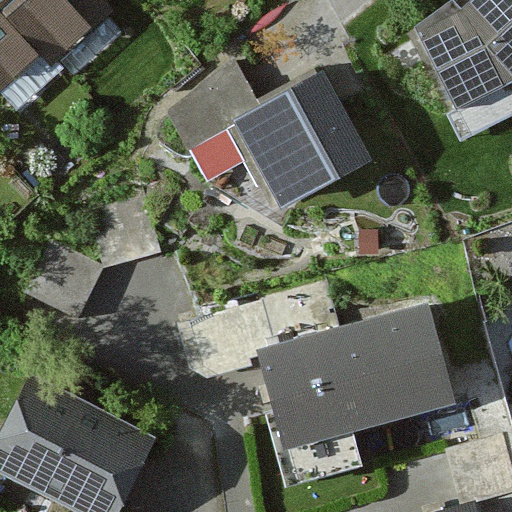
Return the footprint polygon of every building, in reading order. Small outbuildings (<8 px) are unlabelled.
[(0,0),(0,82),(29,54),(44,68),(106,7),(98,0),(0,0)] [(511,0),(452,0),(453,0),(405,26),(449,108),(511,74),(511,0)] [(244,96),(224,62),(158,107),(182,146),(215,126),(258,199),(354,142),(305,60),(244,96)] [(450,417),(424,326),(263,370),(288,461),(450,417)] [(0,468),(89,511),(98,511),(139,430),(15,370),(0,400),(0,468)]
